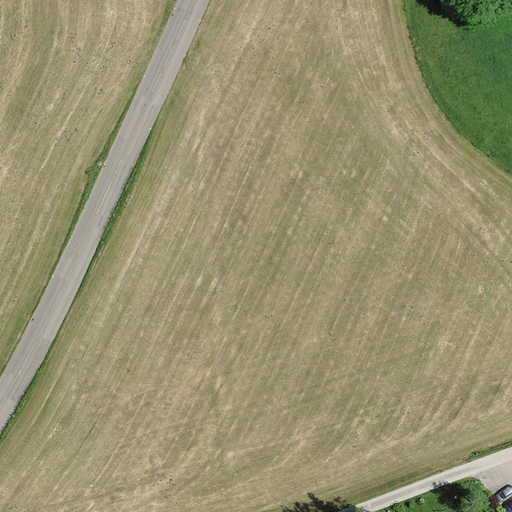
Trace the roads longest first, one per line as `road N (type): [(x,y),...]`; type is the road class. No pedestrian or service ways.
road 1 (tertiary): [(0,405),(192,0)]
road 2 (unclassified): [(353,511),(511,456)]
